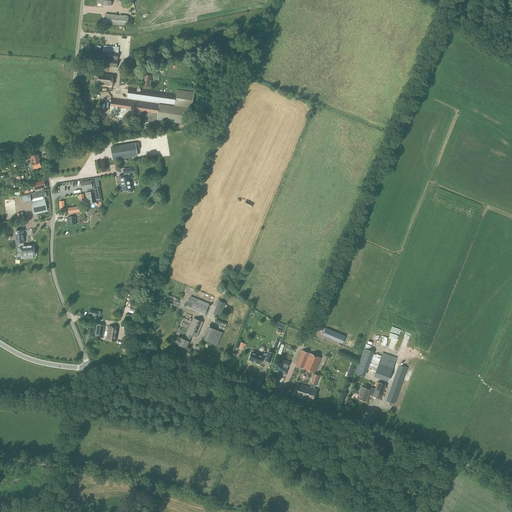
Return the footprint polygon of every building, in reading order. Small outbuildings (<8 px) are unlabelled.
[(142,21),(149,14),(147,12),(140,19),(142,21)] [(106,14),(105,24),(105,27),(107,27),(108,24),(128,26),(128,25),(130,25),(131,17),(129,17),(106,14)] [(103,52),(103,51),(101,66),(117,68),(119,47),(103,46),(103,52)] [(112,86),(113,76),(98,74),(97,85),(112,86)] [(115,117),(156,123),(157,121),(185,125),(187,108),(192,109),(194,92),(177,90),(176,94),(128,87),(127,100),(111,98),(109,116),(115,117)] [(138,156),(137,150),(140,150),(139,143),(111,148),(113,160),(138,156)] [(31,168),(34,168),(34,169),(38,169),(38,168),(41,167),(39,159),(40,159),(39,154),(30,156),(30,157),(27,157),(27,160),(31,159),(31,163),(33,162),(33,164),(31,164),(31,168)] [(119,176),(120,183),(122,182),(123,191),(128,190),(129,192),(133,191),(132,187),(130,187),(129,182),(131,182),(131,177),(130,177),(129,173),(133,173),(132,168),(123,170),(124,174),(125,174),(125,177),(123,178),(123,176),(119,176)] [(44,181),(33,184),(34,190),(45,187),(44,181)] [(91,181),(81,182),(82,190),(92,188),(91,181)] [(97,202),(95,192),(86,193),(87,204),(97,202)] [(47,211),(45,200),(31,203),(34,214),(47,211)] [(16,243),(20,243),(21,246),(22,259),(29,258),(29,255),(34,255),(34,245),(23,246),(23,243),(24,243),(23,231),(15,231),(16,243)] [(355,267),(361,254),(356,251),(350,265),(355,267)] [(205,316),(209,304),(190,297),(186,308),(205,316)] [(219,301),(213,315),(220,317),(226,304),(219,301)] [(125,306),(125,310),(122,310),(121,313),(133,316),(134,309),(125,306)] [(193,318),(184,340),(178,337),(175,344),(179,345),(178,345),(186,349),(189,342),(192,336),(197,338),(203,322),(193,318)] [(224,330),(226,324),(215,319),(214,322),(220,325),(219,328),(224,330)] [(103,337),(105,325),(97,324),(95,336),(103,337)] [(116,342),(118,328),(109,327),(107,340),(116,342)] [(217,346),(223,333),(208,327),(203,340),(217,346)] [(346,336),(326,328),(323,335),(342,344),(346,336)] [(417,358),(420,350),(414,348),(411,356),(417,358)] [(368,370),(375,372),(374,377),(388,382),(397,358),(382,353),(381,356),(376,355),(376,356),(373,354),(374,352),(364,349),(355,373),(365,376),(368,370)] [(302,350),(295,365),(315,374),(316,371),(318,372),(319,368),(317,368),(321,358),(302,350)] [(253,351),(252,353),(251,353),(248,360),(261,365),(263,359),(265,360),(265,361),(270,363),(274,353),(268,351),(267,355),(264,354),(263,357),(256,355),(257,353),(253,351)] [(407,369),(399,365),(386,401),(394,405),(407,369)] [(311,383),(316,385),(319,376),(319,374),(316,373),(315,375),(314,374),(311,383)] [(387,386),(377,382),(375,389),(370,388),(370,390),(368,389),(368,387),(365,386),(364,388),(361,387),(357,399),(366,402),(369,395),(372,396),(372,397),(381,400),(387,386)] [(314,389),(316,385),(311,383),(310,385),(312,385),(311,388),(297,384),(293,395),(312,402),(316,390),(314,389)]
